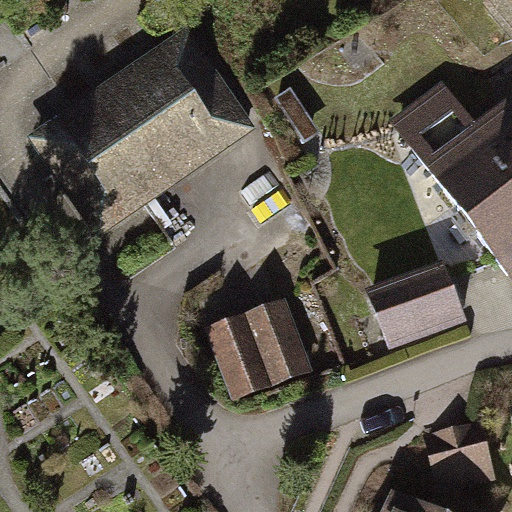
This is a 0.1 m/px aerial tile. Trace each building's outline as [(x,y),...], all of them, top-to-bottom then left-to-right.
[(511,0),(482,0),(511,38),(511,0)] [(256,133),(189,25),(23,135),(93,239),(256,133)] [(441,83),(388,118),(502,282),(511,274),(511,92),(471,120),(441,83)] [(427,270),(355,295),(375,351),(446,326),(427,270)] [(271,302),(203,329),(229,397),(298,370),(271,302)] [(481,424),(423,435),(438,490),(493,482),(481,424)] [(411,511),(393,503),(387,511),(411,511)]
